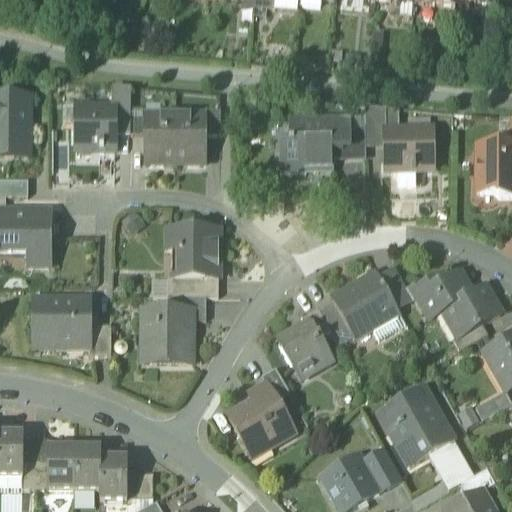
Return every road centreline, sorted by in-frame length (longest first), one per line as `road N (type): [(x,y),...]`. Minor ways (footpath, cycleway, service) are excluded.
road 1 (residential): [(288,277),(243,222),(218,208),(74,200)]
road 2 (residential): [(288,277),(326,252),(415,239),(452,248),(511,284)]
road 3 (residential): [(179,447),(248,325),(288,277)]
road 4 (residential): [(179,447),(95,411),(0,395)]
